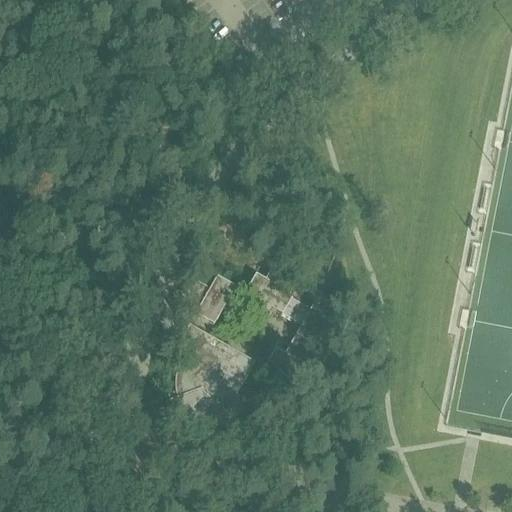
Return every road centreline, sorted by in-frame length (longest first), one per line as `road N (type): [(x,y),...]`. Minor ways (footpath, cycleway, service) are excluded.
road 1 (residential): [(123,454),(154,306),(199,201),(237,148),(308,82),(432,0)]
road 2 (unclassified): [(123,454),(0,428)]
